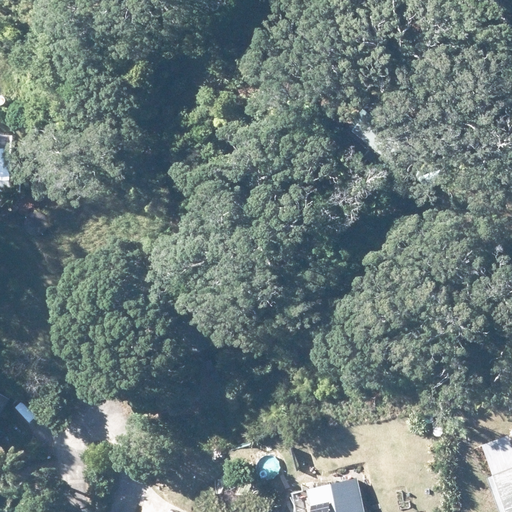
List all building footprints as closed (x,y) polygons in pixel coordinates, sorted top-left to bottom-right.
[(360,131),(397,162),(422,131),(385,101),(360,131)] [(0,192),(14,193),(15,137),(0,136),(0,192)] [(0,422),(13,399),(0,392),(0,422)] [(511,511),(511,470),(498,475),(511,511)] [(310,488),(315,511),(368,511),(360,477),(310,488)]
